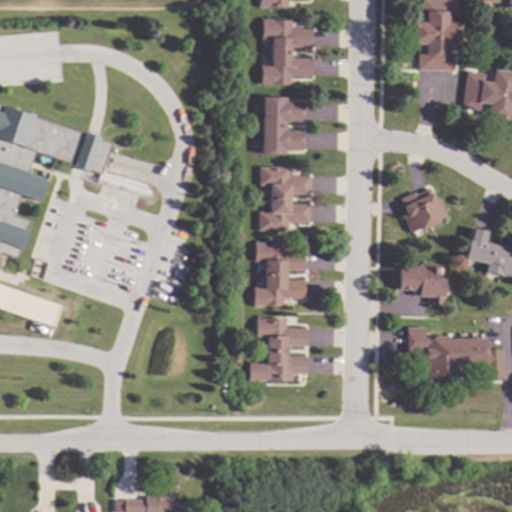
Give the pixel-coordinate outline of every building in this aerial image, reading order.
[(285,0),(285,7),(285,8),(256,8),(256,0),(285,0)] [(452,0),(452,15),(448,15),(447,23),(457,23),(457,45),(447,45),(447,53),(451,53),(451,69),(451,71),(416,70),(415,70),(415,53),(422,53),(422,44),(409,44),(410,22),(422,23),(422,18),(416,18),(416,1),(416,0),(452,0)] [(511,0),(511,9),(504,9),(504,0),(496,0),(496,2),(478,2),(478,0),(511,0)] [(289,21),(288,29),(309,30),(309,47),(309,48),(289,47),(288,58),(309,59),(309,60),(309,75),(309,77),(287,77),(287,85),(287,86),(259,85),(259,65),(268,66),(269,39),(259,39),(260,20),(289,20),(289,21)] [(511,73),(510,86),(511,86),(511,108),(507,108),(506,120),(484,117),(485,105),(479,104),(478,110),(458,108),(458,107),(463,73),(463,72),(482,75),(481,82),(488,82),(490,70),(511,73)] [(285,103),(302,103),(301,105),(301,121),(301,123),(285,123),(284,130),(301,131),(301,133),(301,149),(301,150),(284,150),(284,155),(259,154),(260,98),(285,98),(285,103)] [(0,106),(83,134),(94,138),(96,139),(109,143),(108,146),(107,150),(101,168),(98,175),(83,170),(71,166),(30,152),(26,162),(24,167),(23,171),(42,177),(34,200),(15,194),(8,215),(25,221),(13,260),(0,255),(0,106)] [(286,176),(307,177),(307,178),(307,193),(307,194),(288,194),(287,204),(307,205),(307,206),(306,223),(304,223),(285,222),(285,231),(283,231),(256,231),(256,212),(267,212),(268,186),(257,186),(257,167),(286,168),(287,168),(286,176)] [(432,201),(437,199),(444,216),(435,220),(437,223),(417,231),(416,229),(407,233),(400,216),(399,214),(404,212),(399,202),(398,199),(412,193),(413,193),(414,195),(424,190),(427,189),(432,201)] [(472,229),(483,232),(484,232),(482,243),(505,248),(503,257),(511,259),(511,276),(501,274),(500,276),(483,273),(485,264),(463,259),(467,241),(469,241),(471,229),(472,229)] [(282,252),(303,253),(303,254),(302,270),(302,271),(284,270),(284,281),(302,281),(302,282),(302,299),(299,299),(281,298),(281,307),(252,307),(252,288),(262,288),(263,262),(253,262),(253,244),(282,244),(282,252)] [(436,265),(436,279),(444,279),(444,282),(444,305),(428,304),(426,304),(426,297),(417,297),(417,296),(411,296),(411,291),(396,290),(396,267),(418,267),(418,264),(436,264),(436,265)] [(284,329),(304,329),(304,330),(304,345),(302,345),(285,345),(284,357),(304,357),(304,358),(304,374),(304,375),(300,375),(290,375),(290,381),(248,381),(248,364),(266,364),(266,338),(255,338),(255,320),(284,320),(284,329)] [(423,340),(485,340),(485,343),(485,351),(502,351),(502,378),(501,378),(482,377),(482,366),(452,366),(452,379),(421,379),(421,365),(418,365),(418,361),(418,356),(405,356),(406,329),(406,328),(423,328),(423,340)] [(170,503),(180,503),(180,511),(111,511),(111,501),(121,501),(135,501),(142,501),(142,497),(170,497),(170,503)]
